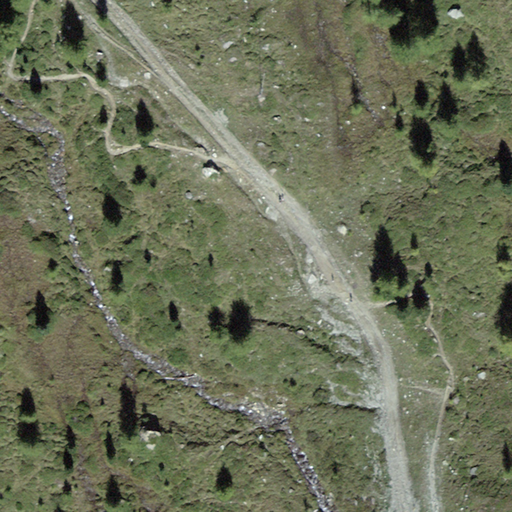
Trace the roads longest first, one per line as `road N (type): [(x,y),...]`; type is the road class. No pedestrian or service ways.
road 1 (track): [(409,511),(382,353),(267,180)]
road 2 (track): [(100,0),(267,180)]
